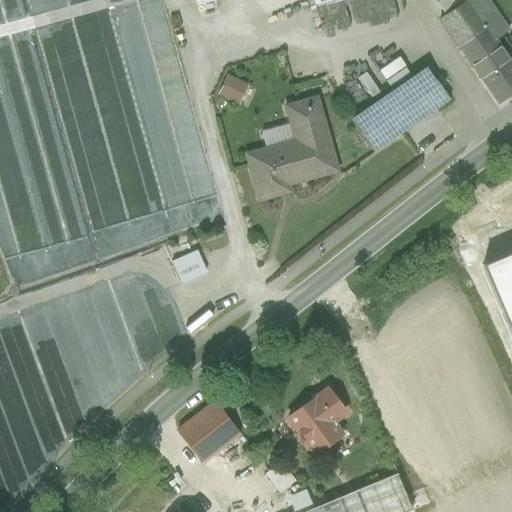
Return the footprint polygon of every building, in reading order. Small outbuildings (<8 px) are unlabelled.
[(110,0),(68,0),(71,8),(54,14),(57,21),(72,15),(77,28),(89,24),(85,15),(99,9),(98,7),(111,2),(110,0)] [(466,0),(439,19),(468,61),(496,42),(466,0)] [(511,93),(511,64),(496,42),(468,61),(498,104),(511,93)] [(389,87),(409,75),(398,56),(377,68),(389,87)] [(427,67),(350,120),(373,153),(449,100),(427,67)] [(216,94),(237,103),(247,83),(225,73),(216,94)] [(316,99),(286,107),(289,120),(296,141),(268,149),(266,150),(269,161),(249,166),(259,200),(280,194),(279,187),(336,171),(316,99)] [(262,128),(268,149),(296,141),(289,120),(262,128)] [(194,252),(171,262),(181,284),(204,275),(194,252)] [(511,252),(481,265),(511,337),(511,252)] [(327,389),(287,418),(310,449),(315,446),(318,451),(341,434),(332,422),(344,413),(327,389)] [(215,401),(177,430),(202,462),(239,434),(215,401)] [(280,462),(264,474),(279,493),(295,481),(280,462)] [(396,474),(304,511),(408,511),(411,511),(396,474)] [(309,490),(290,498),(295,511),(297,511),(315,505),(309,490)]
